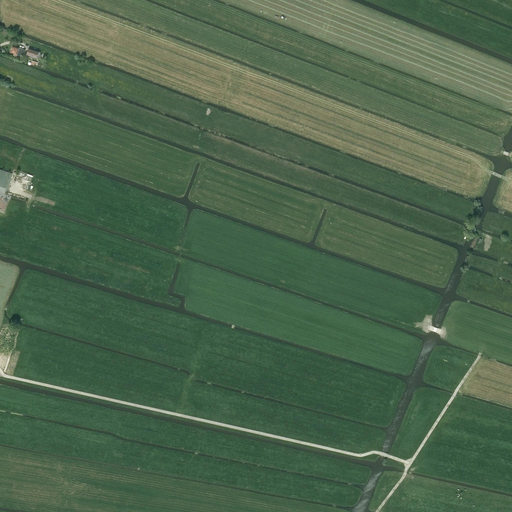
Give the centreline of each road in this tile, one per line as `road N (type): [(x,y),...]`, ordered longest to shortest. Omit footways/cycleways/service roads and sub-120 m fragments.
road 1 (track): [(379,451),(357,457),(0,379)]
road 2 (track): [(377,511),(482,349)]
